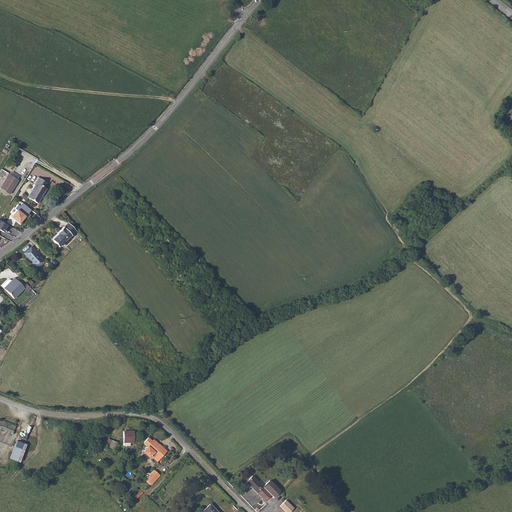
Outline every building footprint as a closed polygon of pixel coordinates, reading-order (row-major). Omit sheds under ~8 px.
[(2,169),(0,172),(0,176),(1,177),(3,175),(6,177),(9,173),(2,169)] [(10,174),(1,188),(10,194),(19,180),(10,174)] [(40,178),(35,185),(28,197),(38,203),(41,197),(46,188),(45,187),(48,182),(40,178)] [(10,216),(19,222),(30,209),(22,202),(10,216)] [(0,220),(0,229),(4,232),(8,224),(0,220)] [(69,224),(64,228),(71,235),(76,231),(69,224)] [(71,235),(64,228),(64,227),(51,239),(59,248),(72,236),(71,235)] [(31,247),(23,253),(33,264),(31,266),(35,270),(44,261),(31,247)] [(2,286),(12,296),(22,288),(23,289),(24,288),(23,287),(26,284),(21,279),(20,279),(18,277),(16,279),(14,278),(11,281),(11,280),(8,279),(2,286)] [(22,288),(12,296),(14,298),(23,289),(22,288)] [(32,289),(27,293),(31,298),(36,294),(32,289)] [(0,421),(0,431),(11,435),(14,427),(0,421)] [(134,432),(123,432),(123,443),(123,446),(130,446),(130,443),(134,443),(134,432)] [(147,438),(143,442),(144,442),(143,443),(147,446),(142,451),(149,457),(153,452),(156,455),(160,450),(153,443),(147,438)] [(108,439),(105,446),(114,450),(117,443),(108,439)] [(25,444),(15,441),(9,458),(19,462),(25,444)] [(145,479),(151,485),(160,474),(154,469),(145,479)] [(268,480),(265,483),(262,486),(252,477),(246,483),(263,499),(262,500),(266,503),(272,496),(273,497),(280,491),(268,480)] [(139,487),(144,492),(147,490),(151,485),(145,480),(139,487)] [(287,511),(293,507),(285,499),(279,505),(286,511),(287,511)] [(218,511),(210,503),(201,511),(200,511),(218,511)]
